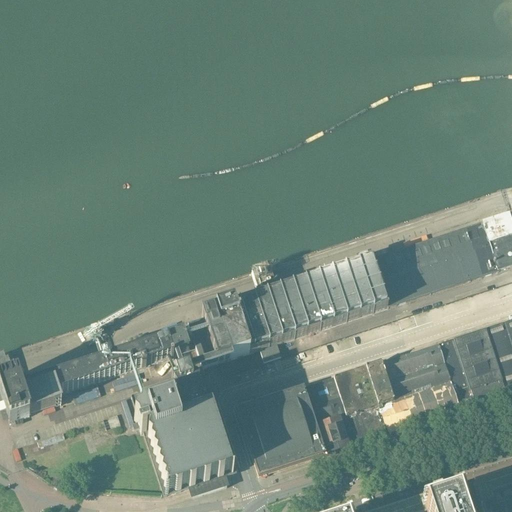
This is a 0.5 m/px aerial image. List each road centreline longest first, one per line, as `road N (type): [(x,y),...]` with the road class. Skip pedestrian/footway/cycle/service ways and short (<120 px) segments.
road 1 (residential): [(224,406),(511,312)]
road 2 (tertiary): [(511,420),(256,504)]
road 3 (tertiary): [(335,511),(511,454)]
